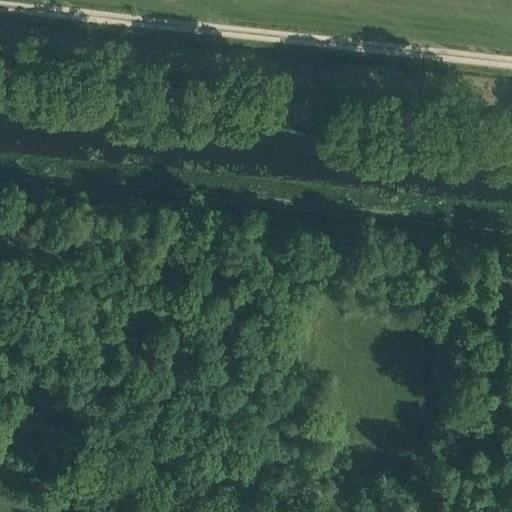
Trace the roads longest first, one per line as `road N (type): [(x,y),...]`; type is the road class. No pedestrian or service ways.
road 1 (track): [(511,130),(0,77)]
road 2 (track): [(0,175),(511,224)]
